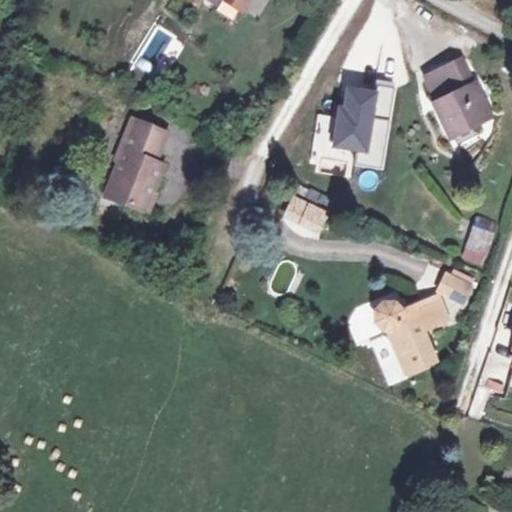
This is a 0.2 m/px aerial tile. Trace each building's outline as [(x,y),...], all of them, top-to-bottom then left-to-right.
[(218,0),(213,9),(230,20),(238,8),(242,0),(218,0)] [(453,132),(493,114),(478,83),(474,84),(462,59),(427,76),(453,132)] [(382,167),(394,86),(377,84),(376,92),(367,91),(348,88),(345,108),(340,107),(335,144),(340,145),(358,148),(356,164),(382,167)] [(145,212),(159,178),(151,175),(157,161),(169,133),(137,120),(106,196),(145,212)] [(164,165),(157,161),(151,175),(159,178),(164,165)] [(485,248),(491,229),(478,225),(472,244),(485,248)] [(476,284),(445,273),(439,291),(470,302),(476,284)] [(383,330),(391,333),(408,374),(436,362),(423,331),(449,320),(439,297),(404,312),(400,308),(396,306),(389,306),(383,310),(379,316),(379,323),(383,330)] [(501,491),(511,494),(511,464),(501,491)]
